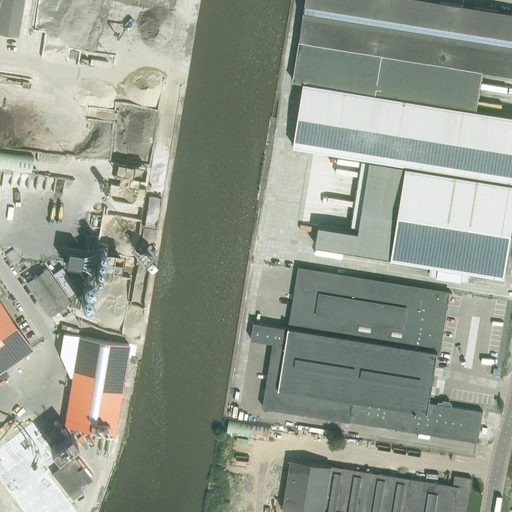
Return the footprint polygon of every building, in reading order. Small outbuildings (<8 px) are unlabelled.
[(0,0),(0,32),(18,36),(24,0),(0,0)] [(511,116),(476,110),(483,70),(511,75),(511,12),(434,0),(305,0),(292,80),(293,81),(292,86),(300,88),(301,82),(303,82),(293,146),(335,153),(334,159),(351,162),(352,156),(406,165),(511,181),(511,116)] [(0,167),(31,172),(33,156),(0,151),(0,167)] [(147,172),(148,159),(120,158),(119,179),(141,180),(141,172),(147,172)] [(511,225),(511,181),(406,165),(391,257),(438,265),(436,277),(461,281),(463,269),(504,276),(507,257),(511,225)] [(105,268),(120,272),(126,247),(110,243),(105,268)] [(83,251),(68,248),(65,263),(80,266),(83,251)] [(53,274),(69,297),(78,290),(62,267),(53,274)] [(49,315),(69,301),(46,268),(27,282),(49,315)] [(447,405),(444,404),(429,402),(430,396),(438,350),(437,350),(439,337),(441,337),(447,298),(448,293),(451,293),(452,293),(452,292),(298,268),(288,327),(287,327),(279,326),(278,326),(273,325),(266,324),(254,322),(254,321),(251,339),(273,342),(286,344),(281,373),(280,372),(268,371),(262,407),(263,407),(263,406),(276,409),(331,418),(340,419),(347,420),(377,425),(388,427),(477,441),(478,440),(477,440),(482,411),(478,410),(451,405),(447,405)] [(32,349),(18,329),(0,302),(0,370),(31,349),(32,349)] [(129,344),(125,344),(80,336),(65,425),(114,433),(129,344)] [(271,424),(231,417),(228,430),(269,437),(271,424)] [(37,418),(0,447),(0,482),(23,511),(81,511),(92,504),(79,488),(92,478),(74,455),(61,465),(47,447),(55,441),(37,418)] [(453,485),(354,469),(331,466),(331,465),(291,459),(283,509),(299,511),(465,511),(471,478),(472,478),(454,475),(453,485)]
